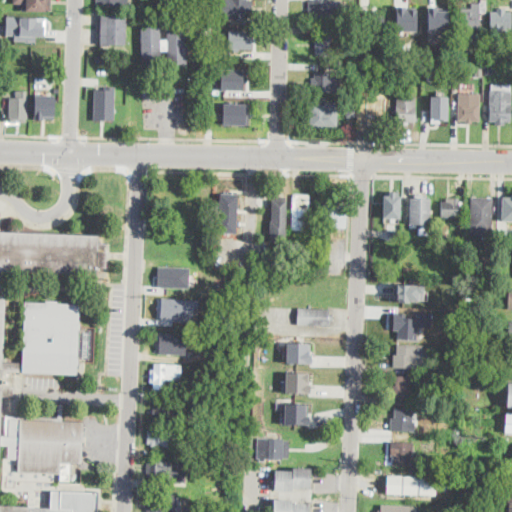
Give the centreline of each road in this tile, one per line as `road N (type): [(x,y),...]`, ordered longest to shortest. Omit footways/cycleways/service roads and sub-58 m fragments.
road 1 (residential): [(138,152),(124,511)]
road 2 (residential): [(348,511),(363,156)]
road 3 (secondary): [(363,156),(70,150)]
road 4 (residential): [(281,0),(280,154)]
road 5 (residential): [(75,0),(70,150)]
road 6 (secondary): [(511,160),(363,156)]
